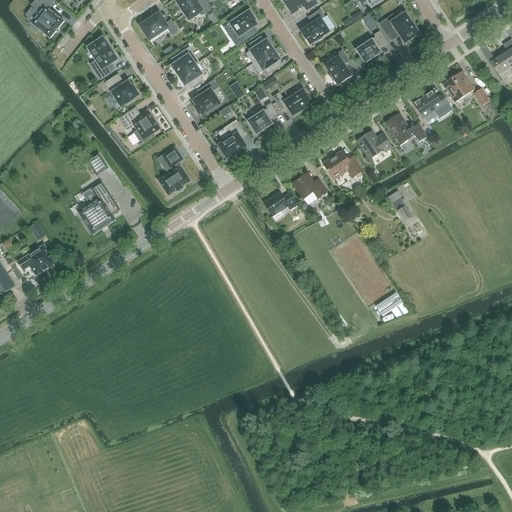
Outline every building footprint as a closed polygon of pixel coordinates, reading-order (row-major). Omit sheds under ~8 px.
[(32,23),(31,24),(32,25),(39,31),(50,39),(49,39),(50,40),(51,39),(56,32),(56,33),(57,32),(56,32),(58,29),(59,30),(59,29),(64,22),(64,23),(65,22),(64,21),(56,15),(56,14),(55,15),(54,13),(53,13),(49,9),(53,3),(54,3),(53,2),(50,0),(36,0),(32,5),(32,6),(32,7),(32,6),(40,12),(38,14),(39,15),(32,23)] [(178,0),(177,1),(189,20),(202,12),(204,16),(211,12),(203,0),(196,0),(196,1),(195,0),(178,0)] [(311,0),(292,0),(285,5),(292,15),(303,8),(306,13),(319,4),(316,0),(312,0),(311,0)] [(365,0),(371,9),(385,0),(365,0)] [(322,36),(328,32),(321,21),(320,20),(324,17),(319,10),(308,18),(313,25),(302,32),(305,36),(304,37),(310,45),(316,41),(317,42),(324,38),(322,36)] [(243,35),(246,40),(258,32),(255,27),(257,25),(254,21),(255,20),(249,12),(231,25),(240,37),(243,35)] [(370,14),(362,19),(366,24),(373,19),(370,14)] [(396,20),(393,15),(380,24),(389,38),(398,32),(405,43),(410,40),(411,41),(418,37),(417,36),(419,34),(418,33),(419,32),(414,25),(413,26),(406,14),(396,20)] [(166,24),(159,15),(141,27),(150,40),(168,29),(172,35),(179,31),(172,21),(166,24)] [(328,32),(329,32),(335,28),(328,16),(325,18),(321,21),(328,32)] [(211,20),(215,25),(220,22),(216,17),(211,20)] [(370,27),(355,39),(359,45),(375,34),(370,27)] [(380,32),(375,36),(376,38),(356,51),(365,65),(382,54),(378,48),(382,46),(382,47),(387,44),(380,32)] [(103,38),(88,48),(102,70),(96,73),(101,81),(116,71),(112,64),(118,60),(103,38)] [(252,50),(246,54),(253,64),(275,50),(272,44),(270,45),(267,40),(263,43),(260,39),(249,45),(252,50)] [(511,49),(507,43),(503,45),(508,52),(501,56),(511,72),(511,49)] [(177,64),(172,66),(175,71),(174,71),(177,77),(202,61),(192,46),(173,58),(177,64)] [(275,50),(253,64),(259,75),(265,71),(269,76),(279,69),(276,65),(281,61),(278,56),(279,56),(275,50)] [(349,62),(342,52),(336,56),(338,59),(326,66),(332,75),(330,76),(330,78),(333,82),(335,82),(336,82),(338,85),(343,82),(343,83),(351,78),(344,66),(349,62)] [(495,61),(491,54),(486,57),(499,76),(502,81),(511,74),(511,72),(501,56),(495,61)] [(202,61),(177,77),(181,83),(183,82),(185,86),(190,83),(193,88),(206,80),(202,75),(208,71),(202,61)] [(455,104),(475,90),(463,72),(443,85),(455,104)] [(118,75),(105,84),(112,94),(113,94),(121,107),(126,103),(128,105),(134,101),(133,99),(138,96),(133,87),(132,88),(128,83),(125,85),(118,75)] [(219,88),(214,81),(198,92),(201,97),(194,102),(197,107),(196,108),(200,114),(202,113),(203,115),(220,104),(212,92),(219,88)] [(245,95),(237,84),(231,88),(238,99),(245,95)] [(482,107),(489,102),(481,89),(474,94),(482,107)] [(299,112),(300,112),(305,108),(311,104),(303,91),(285,103),(279,94),(273,98),(282,112),(288,108),(293,116),(299,112)] [(450,105),(449,105),(442,95),(437,98),(433,92),(414,105),(423,119),(435,111),(438,116),(445,111),(446,114),(453,109),(450,105)] [(267,109),(247,122),(256,136),(258,135),(268,128),(267,128),(273,125),(269,120),(273,117),(274,118),(279,115),(271,104),(266,107),(267,109)] [(228,107),(220,112),(224,118),(232,112),(228,107)] [(136,109),(120,119),(128,130),(134,126),(138,131),(135,134),(140,142),(144,140),(144,141),(161,129),(149,111),(141,116),(136,109)] [(400,114),(385,124),(400,146),(415,137),(419,143),(427,138),(418,124),(410,129),(400,114)] [(237,122),(224,130),(220,133),(226,142),(219,146),(227,159),(234,155),(240,151),(239,151),(246,147),(241,139),(246,135),(237,122)] [(386,152),(392,148),(384,138),(379,142),(372,132),(358,142),(370,160),(384,151),(386,152)] [(254,152),(259,157),(264,152),(259,147),(254,152)] [(176,148),(163,157),(171,168),(173,171),(159,181),(169,196),(177,191),(178,193),(184,189),(183,187),(191,182),(181,167),(180,167),(178,164),(183,160),(176,148)] [(328,171),(327,172),(333,181),(334,180),(333,179),(341,173),(342,174),(347,171),(352,178),(363,171),(354,157),(348,161),(342,152),(324,164),(328,171)] [(108,169),(99,154),(87,162),(97,177),(108,169)] [(308,175),(293,185),(303,200),(304,199),(308,206),(318,199),(327,193),(319,180),(313,184),(308,175)] [(400,186),(390,192),(394,198),(404,192),(400,186)] [(78,213),(93,235),(116,220),(113,215),(120,210),(105,187),(94,194),(99,200),(78,213)] [(273,217),(288,207),(290,210),(298,205),(290,194),(283,199),(280,194),(279,194),(280,195),(275,198),(274,197),(264,204),(273,217)] [(400,199),(392,204),(404,223),(412,217),(400,199)] [(415,232),(425,226),(419,216),(409,222),(415,232)] [(34,221),(41,235),(48,231),(42,217),(34,221)] [(36,277),(56,264),(44,246),(18,263),(23,271),(30,267),(36,277)] [(7,274),(0,262),(0,297),(16,287),(7,274)] [(396,293),(376,307),(383,317),(403,303),(396,293)]
